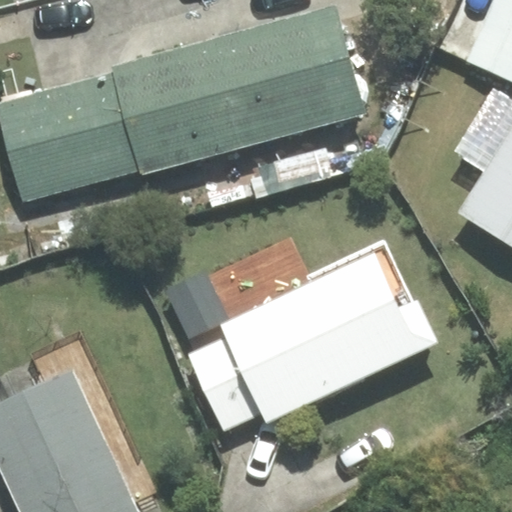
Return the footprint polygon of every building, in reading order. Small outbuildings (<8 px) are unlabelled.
[(511,80),(511,0),(494,0),(468,61),(511,80)] [(0,105),(0,123),(22,202),(142,169),(143,173),(363,113),(334,7),(113,67),(115,74),(0,105)] [(511,101),(495,92),(458,152),(487,170),(462,211),(511,242),(511,101)] [(263,409),(268,420),(433,339),(386,244),(221,324),(227,337),(192,354),(227,427),(263,409)] [(45,382),(0,403),(0,466),(21,511),(134,511),(131,503),(153,493),(79,338),(34,359),(45,382)]
